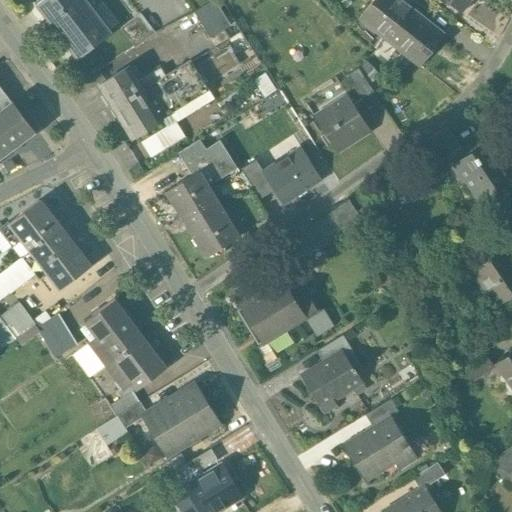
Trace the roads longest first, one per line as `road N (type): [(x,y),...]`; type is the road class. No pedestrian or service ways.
road 1 (unclassified): [(188,297),(465,99),(511,38)]
road 2 (unclassified): [(321,511),(188,297)]
road 3 (unclassified): [(188,297),(84,152)]
road 4 (unclassified): [(84,152),(0,31)]
